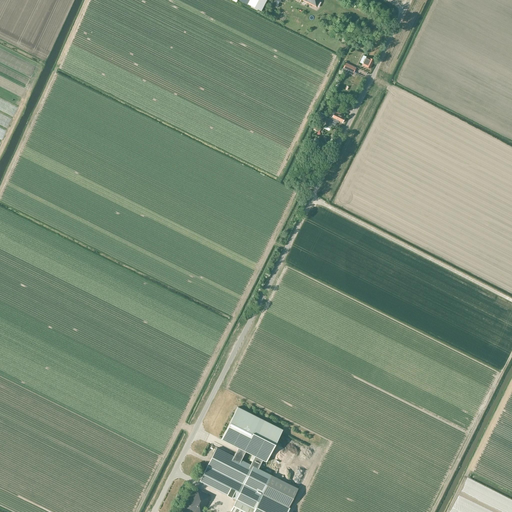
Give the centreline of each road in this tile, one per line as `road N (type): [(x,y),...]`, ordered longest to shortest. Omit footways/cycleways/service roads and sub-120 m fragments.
road 1 (unclassified): [(153,511),(410,0)]
road 2 (track): [(511,301),(311,198)]
